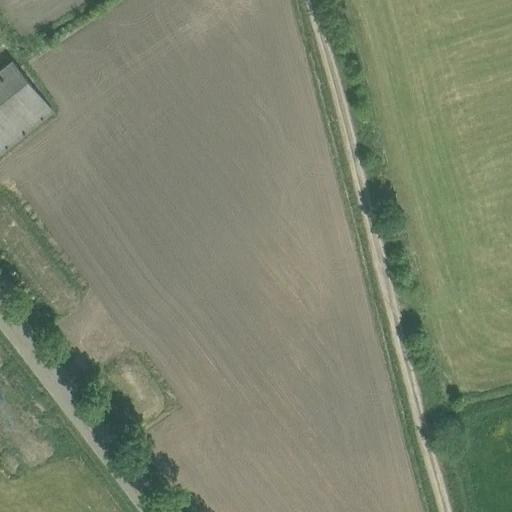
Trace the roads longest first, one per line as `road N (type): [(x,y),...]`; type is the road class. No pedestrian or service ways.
road 1 (track): [(445,511),(315,0)]
road 2 (unclassified): [(161,511),(0,300)]
